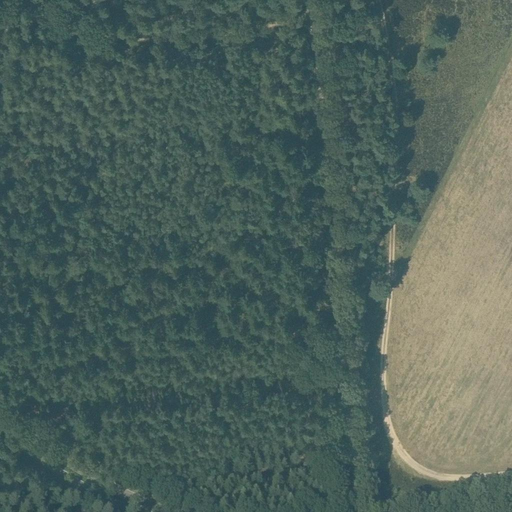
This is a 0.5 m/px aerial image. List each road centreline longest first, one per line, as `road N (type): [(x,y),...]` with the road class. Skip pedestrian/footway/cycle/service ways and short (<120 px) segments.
road 1 (track): [(511,472),(423,474),(406,464),(390,433),(384,367),(393,93),(377,0)]
road 2 (track): [(309,23),(350,511)]
road 3 (unknown): [(0,346),(336,339)]
road 4 (track): [(0,5),(131,44),(309,23)]
road 5 (secondary): [(164,511),(74,467),(0,417)]
